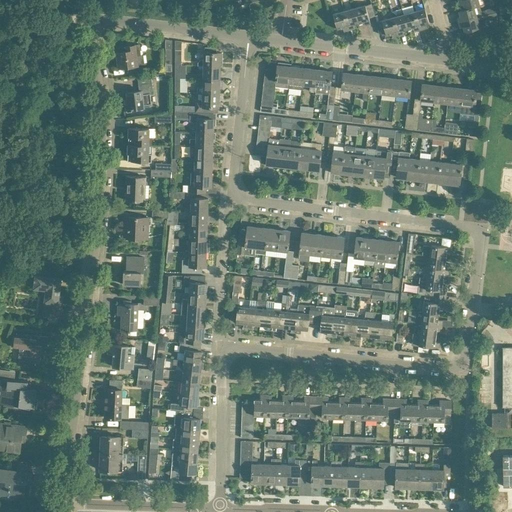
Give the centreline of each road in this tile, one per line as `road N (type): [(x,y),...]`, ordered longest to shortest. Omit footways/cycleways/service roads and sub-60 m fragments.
road 1 (residential): [(220,345),(456,366),(466,356),(481,233),(472,224),(234,200)]
road 2 (unclassified): [(56,507),(90,193),(94,26)]
road 3 (residential): [(444,60),(281,41)]
road 4 (residential): [(234,200),(248,37)]
road 5 (residential): [(218,508),(220,345)]
road 6 (residential): [(248,37),(115,19),(94,26)]
road 7 (residential): [(220,345),(223,209),(234,200)]
road 8 (residential): [(193,508),(56,507)]
